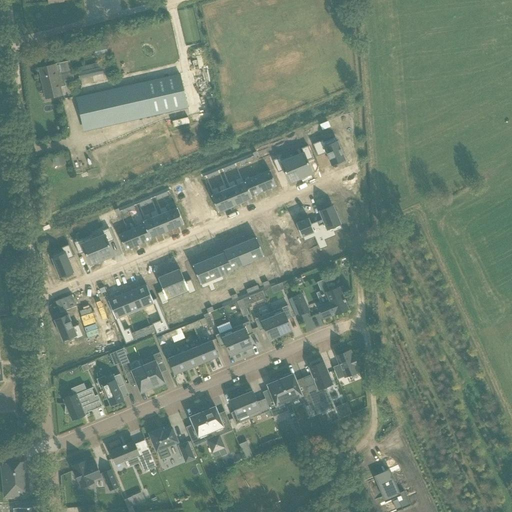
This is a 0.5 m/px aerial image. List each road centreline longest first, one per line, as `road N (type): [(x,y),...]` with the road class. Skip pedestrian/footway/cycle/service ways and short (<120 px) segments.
road 1 (residential): [(34,303),(352,167),(363,319)]
road 2 (residential): [(363,319),(49,448)]
road 3 (unclassified): [(34,303),(12,44)]
road 4 (unclassified): [(12,44),(177,0)]
road 5 (unclassified): [(49,448),(34,303)]
